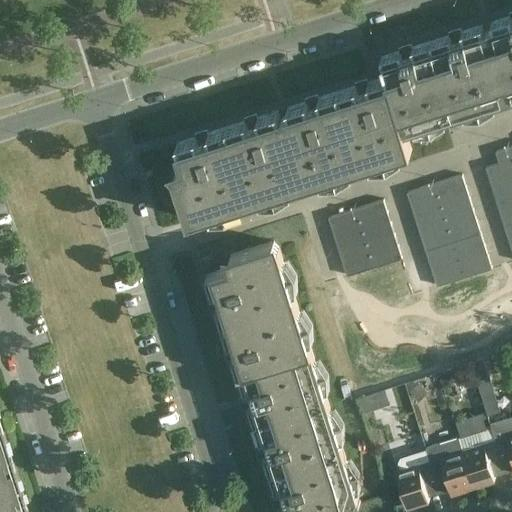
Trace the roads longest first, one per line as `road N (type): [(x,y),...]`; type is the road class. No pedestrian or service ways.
road 1 (residential): [(209,511),(215,492),(202,442),(96,102)]
road 2 (residential): [(96,102),(417,0)]
road 3 (residential): [(62,511),(0,305)]
